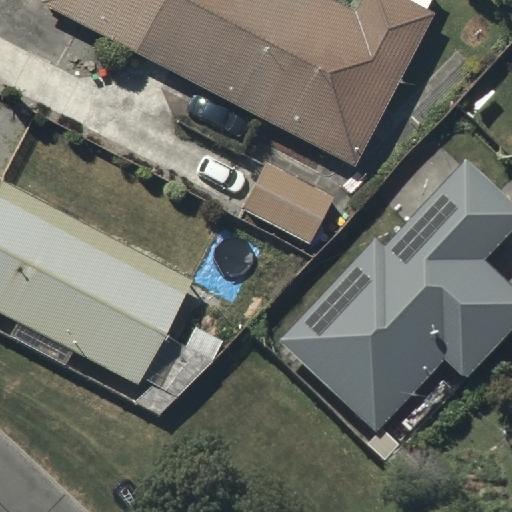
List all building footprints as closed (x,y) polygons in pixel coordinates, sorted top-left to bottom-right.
[(42,0),(129,46),(152,0),(42,0)] [(152,0),(129,46),(254,112),(312,0),(152,0)] [(355,0),(351,9),(333,0),(312,0),(254,112),(350,162),(429,11),(409,0),(355,0)] [(511,231),(511,197),(470,158),(390,243),(380,234),(282,339),(378,428),(445,357),(467,377),(511,328),(511,281),(487,258),(511,231)] [(329,197),(263,162),(241,204),(306,238),(329,197)] [(188,276),(0,180),(0,309),(136,378),(188,276)] [(400,444),(384,429),(371,443),(387,458),(400,444)]
